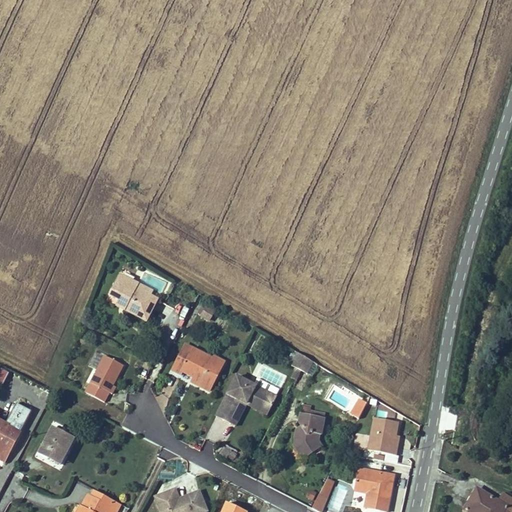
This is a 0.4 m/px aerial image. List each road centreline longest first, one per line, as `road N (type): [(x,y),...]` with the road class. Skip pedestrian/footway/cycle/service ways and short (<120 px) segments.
road 1 (residential): [(416,511),(450,318),(511,105)]
road 2 (residential): [(147,418),(181,448),(301,511)]
